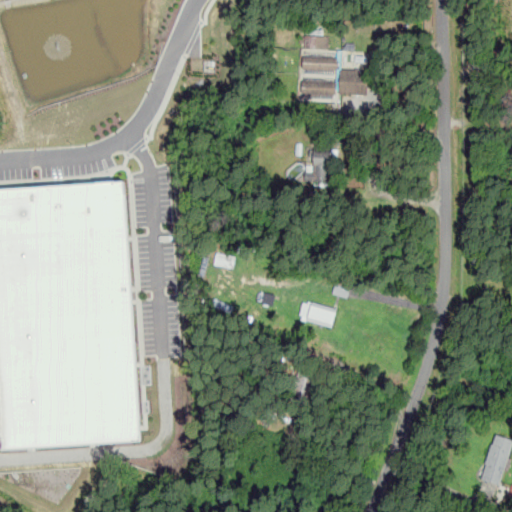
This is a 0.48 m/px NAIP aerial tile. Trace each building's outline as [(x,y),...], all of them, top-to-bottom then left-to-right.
[(328,35),(304,35),(304,48),(328,49),(328,35)] [(356,51),(356,37),(343,37),(343,51),(356,51)] [(203,43),(203,52),(213,52),(212,43),(203,43)] [(303,69),(337,69),(337,57),(303,57),(303,69)] [(340,94),(368,94),(368,70),(340,70),(340,94)] [(336,101),(336,81),(302,81),(302,93),(311,93),(311,101),(336,101)] [(334,148),(314,148),(314,170),(305,170),(305,181),(334,181),(334,148)] [(0,417),(0,190),(124,182),(142,440),(2,450),(0,417)] [(301,319),(329,325),(332,309),(304,304),(301,319)] [(502,485),(511,446),(511,438),(494,434),(482,480),(502,485)]
